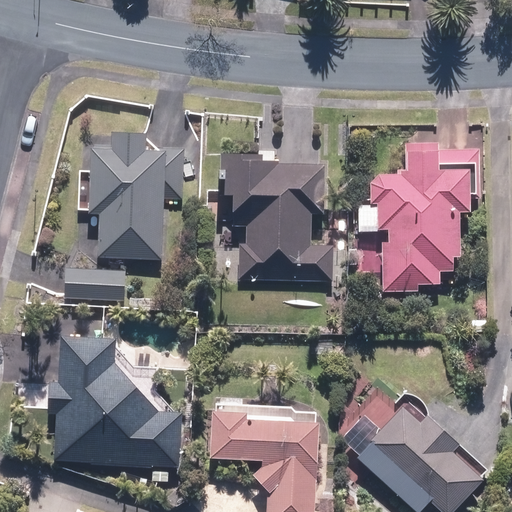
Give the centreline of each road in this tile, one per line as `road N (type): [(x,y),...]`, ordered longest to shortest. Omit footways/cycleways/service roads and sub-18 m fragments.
road 1 (residential): [(511,61),(264,57),(34,18)]
road 2 (residential): [(34,18),(0,149)]
